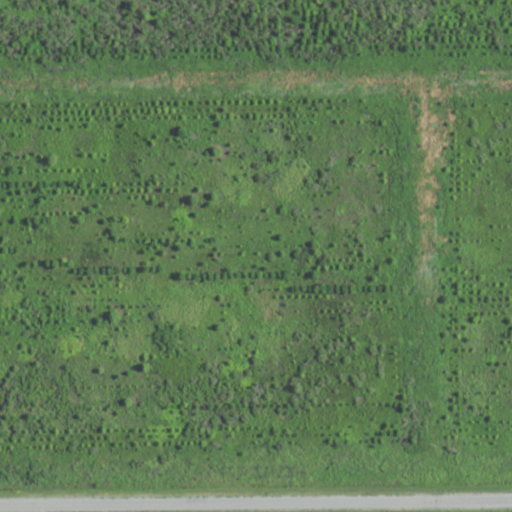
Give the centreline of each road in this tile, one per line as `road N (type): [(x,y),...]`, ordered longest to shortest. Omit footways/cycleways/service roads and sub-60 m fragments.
road 1 (residential): [(511,501),(0,508)]
road 2 (track): [(511,460),(0,467)]
